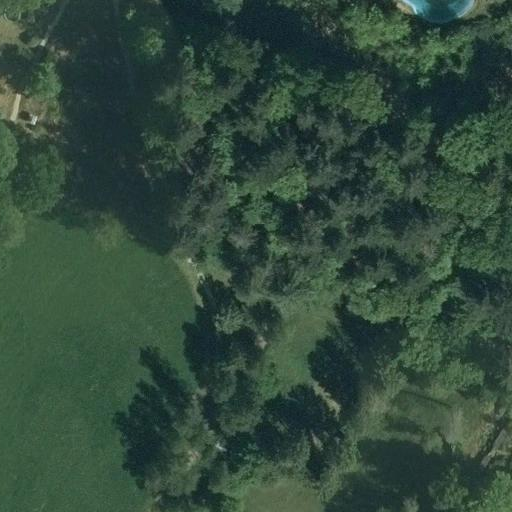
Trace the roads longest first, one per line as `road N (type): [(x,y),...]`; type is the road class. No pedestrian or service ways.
road 1 (track): [(136,511),(213,387),(218,335),(202,289),(169,242),(112,0)]
road 2 (track): [(511,109),(418,93),(168,0)]
